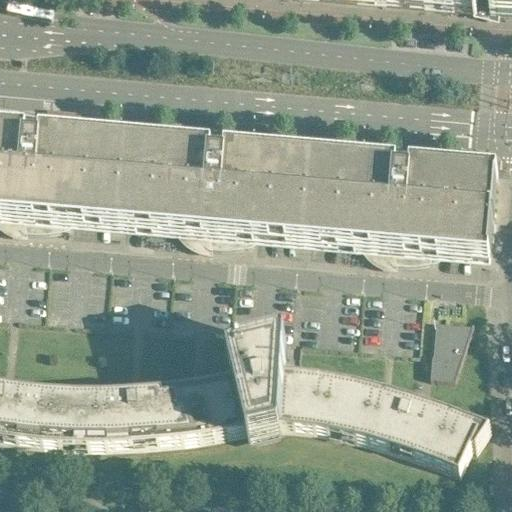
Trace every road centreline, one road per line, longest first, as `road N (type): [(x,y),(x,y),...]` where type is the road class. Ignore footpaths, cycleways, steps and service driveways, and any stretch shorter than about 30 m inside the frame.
road 1 (tertiary): [(0,83),(511,129)]
road 2 (residential): [(511,298),(0,253)]
road 3 (tertiary): [(511,74),(96,32)]
